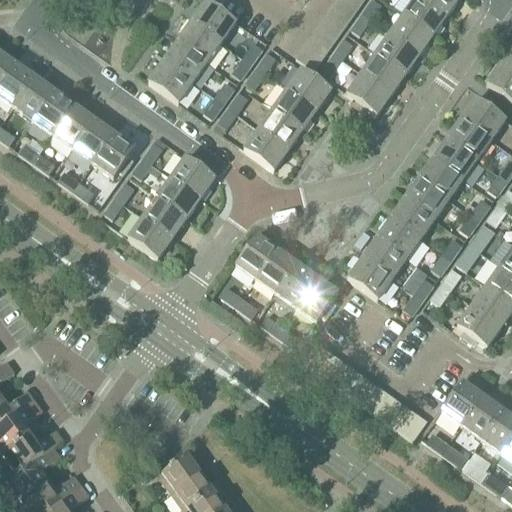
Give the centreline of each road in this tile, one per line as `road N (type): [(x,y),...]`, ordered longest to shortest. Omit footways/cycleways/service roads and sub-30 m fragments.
road 1 (residential): [(253,192),(279,202),(381,174),(505,0)]
road 2 (residential): [(39,20),(54,48),(253,192)]
road 3 (tertiary): [(299,431),(292,411),(166,320)]
road 4 (tertiary): [(153,338),(280,427),(299,431)]
road 5 (tertiary): [(25,233),(31,249),(153,338)]
road 6 (tertiary): [(166,320),(25,233)]
road 7 (residential): [(166,320),(253,192)]
road 8 (tertiary): [(299,431),(413,511)]
road 9 (residential): [(79,445),(0,335)]
road 10 (residential): [(79,445),(153,338)]
